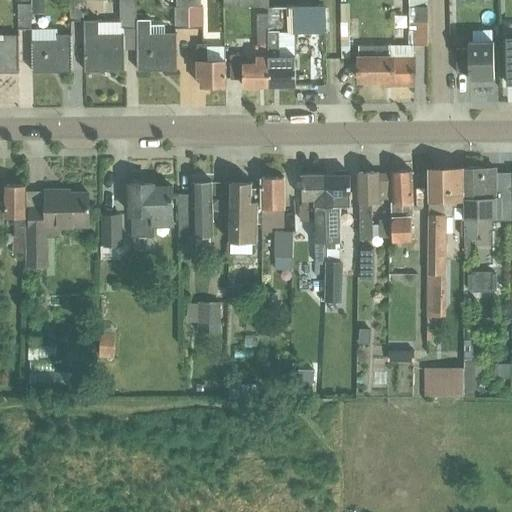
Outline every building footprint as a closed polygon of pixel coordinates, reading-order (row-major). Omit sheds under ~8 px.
[(32,29),(32,17),(32,3),(31,0),(16,0),(17,2),(20,2),(20,4),(19,4),(19,29),(32,29)] [(71,0),(71,21),(85,21),(84,0),(71,0)] [(120,0),(121,1),(121,23),(121,29),(125,29),(138,28),(138,21),(137,0),(120,0)] [(190,28),(189,0),(177,0),(178,7),(176,7),(176,29),(190,28)] [(189,0),(190,28),(204,28),(204,6),(202,6),(202,0),(189,0)] [(429,7),(425,7),(424,0),(409,0),(410,23),(414,23),(415,45),(427,45),(427,23),(429,23),(429,7)] [(311,6),(268,7),(268,14),(270,86),(296,86),(296,62),(295,31),(326,31),(326,6),(311,6)] [(270,86),(268,14),(258,14),(259,46),(256,46),(256,63),(244,63),(243,55),(231,55),(231,80),(243,80),(243,87),(270,86)] [(101,22),(85,21),(86,40),(86,71),(126,70),(125,36),(111,36),(111,23),(101,23),(101,22)] [(153,21),(138,21),(138,28),(138,40),(138,70),(179,69),(178,33),(166,33),(166,26),(153,26),(153,21)] [(60,38),(32,39),(33,71),(72,70),(71,34),(60,34),(60,38)] [(0,71),(20,71),(20,35),(17,35),(5,35),(5,43),(0,42),(0,71)] [(470,79),(495,79),(494,42),(469,42),(469,48),(457,49),(457,73),(469,73),(470,79)] [(226,47),(208,47),(208,44),(197,44),(198,77),(202,77),(203,87),(227,87),(226,61),(226,47)] [(390,46),(391,58),(359,59),(360,81),(393,80),(393,85),(415,84),(414,60),(413,60),(413,46),(390,46)] [(461,81),(460,95),(487,97),(488,83),(461,81)] [(468,170),(464,170),(463,199),(464,217),(465,217),(465,241),(472,240),(478,240),(477,221),(477,217),(497,216),(501,216),(501,210),(501,198),(497,198),(496,172),(496,170),(484,170),(480,170),(480,167),(468,167),(468,170)] [(456,170),(429,171),(430,199),(429,199),(429,247),(427,314),(435,314),(440,314),(440,295),(448,295),(449,215),(456,215),(456,199),(463,199),(464,170),(456,170)] [(391,198),(391,174),(379,174),(379,172),(360,173),(361,239),(371,239),(370,202),(380,202),(380,199),(391,198)] [(393,174),(391,174),(391,198),(394,198),(394,202),(392,203),(393,241),(412,240),(412,221),(411,208),(411,202),(413,202),(412,172),(393,172),(393,174)] [(303,206),(301,206),(301,221),(316,221),(316,242),(315,262),(327,262),(327,261),(327,244),(327,242),(327,175),(303,175),(303,199),(303,206)] [(351,175),(327,175),(327,242),(327,244),(340,244),(340,241),(339,206),(352,206),(351,175)] [(263,189),(263,223),(264,232),(272,231),(272,227),(284,227),(284,208),(286,208),(285,177),(263,178),(263,189)] [(263,223),(263,189),(253,189),(253,182),(231,182),(231,242),(258,242),(258,224),(263,223)] [(180,238),(215,237),(214,183),(194,183),(194,195),(180,195),(180,238)] [(6,217),(15,217),(15,237),(14,254),(25,254),(27,236),(26,186),(6,185),(6,217)] [(155,238),(155,226),(174,226),(173,187),(154,188),(154,185),(131,185),(132,216),(133,216),(133,238),(155,238)] [(31,237),(28,237),(29,267),(48,266),(48,236),(60,236),(60,226),(91,226),(91,194),(61,194),(61,191),(45,192),(45,208),(31,209),(31,237)] [(122,246),(121,215),(104,216),(105,247),(122,246)] [(294,258),(294,232),(277,231),(276,257),(294,258)] [(361,248),(361,278),(374,278),(375,248),(361,248)] [(327,261),(327,262),(326,302),(343,302),(343,261),(340,261),(327,261)] [(487,267),(459,266),(458,290),(486,291),(487,267)] [(223,300),(200,300),(199,323),(222,323),(223,300)] [(262,328),(263,313),(248,312),(248,327),(262,328)] [(359,327),(358,342),(369,343),(370,328),(359,327)] [(116,329),(102,329),(100,354),(114,355),(116,329)] [(39,347),(29,347),(29,359),(39,359),(39,347)] [(413,350),(389,350),(388,361),(413,361),(413,350)] [(476,357),(464,357),(465,396),(476,396),(476,357)] [(415,393),(455,394),(456,365),(416,363),(415,393)] [(496,364),(496,378),(511,378),(511,364),(496,364)] [(298,370),(298,382),(314,382),(314,370),(298,370)] [(231,400),(259,400),(260,384),(231,383),(231,400)] [(292,383),(292,396),(311,397),(311,384),(292,383)]
